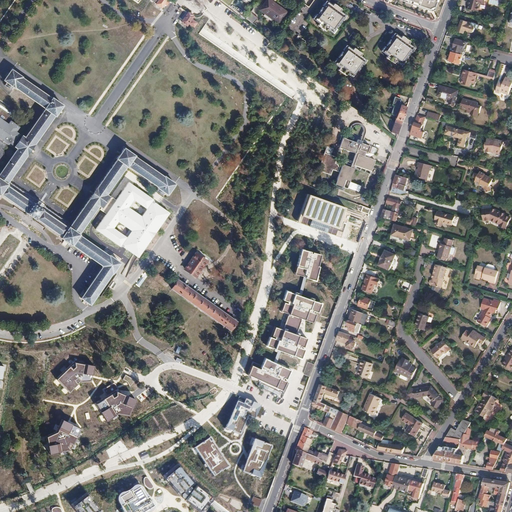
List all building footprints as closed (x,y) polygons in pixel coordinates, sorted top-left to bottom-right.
[(265,1),(265,0),(258,0),(245,18),(263,31),(272,39),(278,32),(276,31),(274,34),(267,28),(266,29),(263,26),(263,25),(256,20),(257,19),(253,16),(258,11),(259,11),(266,1),(265,1)] [(400,0),(430,10),(435,8),(437,0),(400,0)] [(469,0),(469,1),(470,1),(469,5),(468,9),(478,12),(481,3),(484,4),(485,0),(469,0)] [(292,3),(289,1),(276,18),(284,24),(288,18),(297,6),(292,3)] [(327,29),(333,33),(336,29),(343,19),(346,15),(341,10),(342,9),(334,3),(333,5),(328,1),(325,5),(317,15),(314,20),(319,23),(318,25),(326,31),(327,29)] [(196,23),(191,19),(193,16),(192,16),(188,13),(181,22),(186,25),(188,23),(193,27),(196,23)] [(462,20),(458,32),(464,34),(465,30),(472,33),(474,32),(475,28),(474,26),(471,25),(471,23),(462,20)] [(400,66),(403,62),(411,51),(414,47),(408,43),(410,42),(401,35),(400,37),(395,33),(392,38),(384,48),(381,52),(386,56),(385,57),(393,64),(395,62),(400,66)] [(454,49),(461,51),(463,51),(463,52),(469,53),(472,42),(456,38),(453,49),(454,49)] [(352,78),(355,74),(363,64),(366,60),(361,56),(362,54),(354,48),(353,49),(348,45),(344,49),(336,60),(333,64),(338,68),(337,70),(345,76),(346,74),(352,78)] [(453,52),(452,52),(450,60),(460,63),(463,55),(462,54),(460,54),(453,52)] [(466,70),(464,69),(463,74),(465,74),(463,78),(462,84),(468,86),(469,82),(475,83),(477,76),(477,73),(466,70)] [(109,197),(106,194),(126,166),(127,167),(127,166),(157,187),(156,187),(160,190),(167,195),(174,184),(164,177),(163,177),(134,157),(134,156),(123,148),(116,159),(96,188),(88,199),(70,225),(41,204),(37,201),(8,181),(11,176),(37,139),(54,116),(62,105),(51,98),(51,99),(21,78),(21,77),(11,70),(3,80),(14,88),(14,87),(44,108),(44,109),(36,121),(33,125),(28,132),(25,137),(21,135),(12,146),(16,149),(2,170),(0,172),(0,195),(24,212),(24,213),(35,221),(36,220),(60,237),(60,238),(71,246),(71,245),(102,266),(101,267),(102,267),(80,298),(89,305),(97,294),(111,274),(119,263),(109,256),(108,257),(78,235),(78,234),(82,228),(98,206),(101,208),(109,197)] [(504,83),(500,82),(497,92),(500,93),(500,91),(509,94),(511,87),(511,78),(506,77),(505,81),(504,83)] [(440,86),(438,96),(450,99),(454,89),(440,86)] [(454,89),(450,99),(449,105),(454,106),(458,91),(454,89)] [(463,98),(461,105),(463,105),(462,108),(471,111),(470,115),(476,117),(478,113),(480,113),(482,106),(477,105),(478,103),(463,98)] [(12,146),(21,135),(16,131),(19,126),(8,118),(13,111),(0,101),(0,172),(2,170),(16,149),(12,146)] [(401,122),(407,107),(400,105),(395,122),(401,124),(401,122)] [(429,111),(427,117),(428,117),(434,118),(440,120),(442,115),(429,111)] [(412,130),(411,133),(422,137),(424,131),(421,130),(426,116),(424,116),(420,115),(418,114),(416,118),(412,130)] [(397,134),(401,124),(395,122),(391,132),(397,134)] [(468,136),(477,139),(479,131),(468,128),(467,131),(465,130),(460,129),(448,126),(446,134),(461,138),(459,145),(465,147),(468,136)] [(363,158),(365,153),(366,154),(369,147),(361,144),(360,147),(358,146),(358,145),(341,139),(338,149),(354,155),(349,167),(341,164),(339,165),(334,163),(335,159),(322,154),(317,166),(323,168),(322,171),(330,174),(331,171),(338,174),(334,186),(346,191),(347,189),(353,170),(355,167),(370,172),(373,161),(363,158)] [(486,143),(486,150),(487,151),(487,152),(493,152),(493,150),(495,150),(497,151),(497,152),(501,154),(504,141),(496,139),(487,139),(487,143),(486,143)] [(419,167),(416,177),(426,179),(429,170),(430,170),(431,165),(419,162),(417,166),(419,167)] [(330,174),(322,171),(323,168),(317,166),(315,172),(329,176),(330,174)] [(370,172),(355,167),(353,170),(368,176),(370,172)] [(476,172),(474,177),(477,179),(475,182),(477,183),(476,184),(476,186),(478,187),(480,186),(481,186),(486,189),(488,193),(493,191),(491,186),(494,179),(486,175),(486,174),(481,171),(480,174),(476,172)] [(392,186),(398,188),(399,189),(400,188),(405,189),(406,186),(405,185),(406,184),(407,184),(409,178),(396,174),(396,175),(392,186)] [(357,195),(358,191),(352,189),(353,186),(348,185),(347,189),(349,190),(348,194),(351,195),(352,193),(357,195)] [(109,197),(101,208),(107,212),(102,220),(113,228),(119,220),(127,209),(130,204),(127,202),(129,199),(120,193),(115,201),(109,197)] [(346,208),(307,194),(297,223),(300,225),(341,239),(350,213),(345,211),(346,208)] [(388,197),(386,203),(394,205),(392,211),(389,219),(396,221),(399,211),(401,201),(388,197)] [(129,211),(127,209),(119,220),(132,230),(122,244),(137,255),(139,251),(142,253),(165,219),(163,217),(166,213),(151,203),(140,218),(129,211)] [(491,208),(483,209),(484,220),(491,220),(501,224),(505,214),(491,208)] [(389,219),(392,211),(384,209),(382,216),(389,219)] [(438,212),(436,221),(437,221),(435,225),(444,227),(445,223),(452,225),(455,216),(438,212)] [(414,230),(395,225),(392,236),(411,241),(411,239),(413,233),(414,230)] [(440,244),(439,247),(440,248),(439,252),(437,258),(446,261),(447,258),(448,259),(449,254),(452,255),(454,254),(455,249),(454,247),(452,247),(453,240),(445,238),(444,242),(442,241),(441,244),(440,244)] [(320,254),(303,250),(302,254),(300,254),(296,266),(294,274),(303,276),(306,277),(305,278),(315,280),(318,266),(317,266),(320,254)] [(386,250),(379,265),(389,270),(396,254),(386,250)] [(195,276),(206,261),(195,253),(184,269),(195,276)] [(430,280),(429,283),(431,285),(441,288),(447,268),(435,264),(433,270),(434,271),(433,277),(434,277),(434,280),(432,279),(430,280)] [(479,266),(475,276),(476,279),(479,279),(481,278),(481,276),(483,277),(483,279),(489,281),(489,282),(495,284),(499,272),(494,271),(495,268),(494,266),(489,264),(487,266),(486,268),(479,266)] [(138,301),(151,279),(144,275),(131,296),(138,301)] [(368,275),(363,289),(372,292),(375,283),(378,284),(380,279),(368,275)] [(171,289),(230,330),(237,320),(177,279),(171,289)] [(138,299),(143,304),(149,298),(143,293),(138,299)] [(291,293),(290,295),(287,294),(284,301),(290,302),(289,304),(286,303),(282,312),(290,315),(285,330),(277,327),(273,336),(277,338),(276,339),(271,337),(268,346),(279,351),(281,351),(301,359),(305,349),(300,348),(300,346),(304,347),(307,338),(296,334),(302,319),(313,323),(316,314),(312,313),(313,311),(318,312),(320,306),(317,305),(318,302),(301,296),(298,295),(291,293)] [(362,297),(359,305),(373,310),(376,301),(362,297)] [(484,309),(477,321),(486,327),(492,318),(491,317),(494,312),(497,312),(498,309),(499,309),(501,301),(493,299),(493,300),(484,298),(481,308),(484,309)] [(324,334),(333,309),(324,306),(315,331),(324,334)] [(353,309),(350,320),(358,322),(360,323),(360,322),(363,313),(353,309)] [(418,321),(415,326),(424,329),(430,315),(420,311),(420,312),(416,320),(418,321)] [(358,322),(350,320),(348,325),(349,326),(348,329),(355,331),(356,328),(358,322)] [(467,329),(463,336),(471,342),(471,343),(476,346),(480,340),(484,342),(487,337),(473,328),(471,331),(467,329)] [(340,331),(337,339),(347,343),(350,335),(340,331)] [(444,339),(431,349),(437,357),(445,350),(446,352),(451,348),(444,339)] [(507,358),(506,358),(502,365),(511,370),(511,349),(511,351),(507,358)] [(401,359),(396,371),(402,374),(406,375),(408,376),(412,378),(417,367),(412,365),(413,364),(409,362),(410,360),(404,357),(403,359),(401,359)] [(274,362),(265,358),(262,366),(253,362),(249,367),(284,383),(288,374),(286,381),(290,370),(275,363),(274,362)] [(361,365),(358,374),(368,378),(373,364),(362,360),(360,364),(361,365)] [(74,362),(56,379),(68,393),(80,382),(91,381),(92,376),(94,366),(74,362)] [(314,364),(308,362),(304,374),(310,376),(314,364)] [(136,380),(125,374),(122,380),(127,382),(129,387),(136,380)] [(114,382),(102,389),(106,396),(95,403),(105,421),(117,414),(128,416),(135,399),(121,393),(114,382)] [(315,400),(321,402),(325,392),(337,397),(340,391),(339,391),(321,384),(315,400)] [(431,386),(414,388),(415,397),(428,395),(433,401),(439,395),(431,386)] [(262,398),(241,388),(225,428),(240,435),(247,419),(244,418),(246,415),(251,417),(256,411),(262,398)] [(493,402),(495,398),(491,395),(493,393),(486,389),(482,395),(485,397),(482,402),(476,412),(484,416),(486,413),(489,414),(490,415),(493,411),(497,404),(496,403),(493,402)] [(372,394),(364,409),(374,414),(378,407),(377,406),(379,403),(380,403),(382,399),(372,394)] [(148,396),(135,405),(140,412),(153,403),(148,396)] [(315,400),(313,406),(329,413),(330,410),(331,407),(321,402),(315,400)] [(341,411),(344,404),(337,402),(335,408),(339,410),(341,411)] [(329,413),(323,424),(325,425),(331,428),(337,413),(330,410),(329,413)] [(341,411),(339,410),(337,413),(331,428),(341,433),(350,415),(341,411)] [(405,413),(401,419),(410,424),(406,432),(415,437),(423,423),(405,413)] [(351,415),(347,424),(358,429),(361,423),(363,421),(351,415)] [(68,422),(62,419),(56,432),(46,436),(49,454),(70,450),(80,428),(79,427),(68,422)] [(452,427),(443,441),(460,444),(461,439),(464,433),(466,431),(468,427),(471,422),(463,419),(457,429),(452,427)] [(361,423),(358,429),(371,435),(371,436),(374,438),(376,433),(378,431),(374,429),(374,427),(373,427),(372,428),(361,423)] [(466,431),(464,433),(469,434),(468,439),(468,441),(473,442),(472,449),(476,449),(480,442),(469,440),(471,429),(468,427),(466,431)] [(318,460),(322,461),(326,463),(328,458),(322,455),(315,453),(315,454),(307,451),(312,441),(310,440),(307,439),(309,434),(312,435),(313,432),(305,429),(299,442),(296,451),(298,451),(317,459),(318,460)] [(488,430),(485,436),(503,443),(505,444),(506,443),(507,438),(499,435),(493,432),(491,431),(488,430)] [(376,433),(374,438),(381,441),(383,436),(376,433)] [(455,454),(450,462),(462,464),(464,455),(463,455),(463,452),(464,451),(465,448),(466,448),(472,449),(473,442),(468,441),(468,439),(469,434),(464,433),(461,439),(460,444),(459,446),(458,449),(455,454)] [(278,464),(287,438),(279,435),(270,462),(278,464)] [(208,438),(193,448),(200,458),(201,457),(207,466),(206,467),(213,477),(229,466),(220,454),(219,455),(217,452),(216,451),(218,450),(211,440),(210,441),(208,438)] [(272,446),(254,439),(248,457),(242,472),(260,478),(272,446)] [(381,442),(378,449),(390,452),(393,444),(381,442)] [(511,445),(506,443),(505,444),(503,447),(503,448),(502,449),(508,452),(511,453),(511,445)] [(393,444),(390,452),(402,454),(406,447),(393,444)] [(442,447),(440,447),(432,459),(450,462),(455,454),(458,449),(454,448),(453,452),(449,452),(449,447),(445,446),(444,451),(442,451),(443,447),(442,447)] [(493,458),(498,458),(500,454),(501,452),(502,449),(503,448),(499,447),(498,451),(491,450),(490,457),(493,458)] [(292,465),(293,465),(301,468),(304,459),(320,466),(322,461),(318,460),(317,459),(298,451),(292,465)] [(344,452),(340,452),(339,454),(335,464),(341,467),(344,458),(346,459),(349,452),(344,452)] [(488,462),(487,468),(493,469),(498,458),(493,458),(490,457),(487,456),(486,459),(490,459),(489,462),(488,462)] [(509,464),(504,462),(500,470),(506,471),(509,464)] [(392,463),(389,474),(396,477),(396,478),(394,484),(393,487),(399,489),(398,492),(400,492),(401,489),(415,493),(416,491),(417,492),(416,496),(418,497),(418,498),(419,499),(424,483),(397,475),(398,473),(401,464),(392,463)] [(360,478),(358,484),(373,488),(376,479),(369,477),(367,476),(368,474),(362,473),(364,466),(356,464),(353,476),(360,478)] [(401,464),(398,473),(404,475),(407,465),(401,464)] [(179,467),(166,478),(180,496),(183,493),(188,497),(185,500),(200,511),(211,498),(196,486),(193,490),(190,488),(194,485),(179,467)] [(344,483),(347,476),(330,471),(328,478),(344,483)] [(396,477),(389,474),(388,474),(386,481),(394,484),(396,478),(396,477)] [(458,479),(456,485),(461,487),(465,475),(458,474),(458,475),(457,478),(458,479)] [(483,485),(489,486),(496,487),(501,489),(501,491),(507,493),(511,483),(496,480),(485,478),(483,485)] [(449,499),(451,491),(449,491),(445,489),(445,487),(435,484),(433,489),(430,488),(428,495),(431,496),(432,493),(443,496),(444,497),(449,499)] [(461,487),(456,485),(451,503),(456,505),(458,499),(461,487)] [(482,499),(489,500),(491,494),(487,493),(489,486),(483,485),(479,498),(482,499)] [(501,489),(496,487),(494,494),(499,495),(496,503),(498,503),(497,505),(504,507),(507,493),(501,491),(501,489)] [(131,490),(119,498),(124,505),(121,506),(124,511),(144,511),(153,507),(148,498),(146,499),(139,488),(132,492),(131,490)] [(293,493),(290,501),(303,505),(304,502),(305,503),(307,496),(295,492),(293,493)] [(87,496),(73,507),(77,511),(98,511),(99,511),(87,496)] [(252,500),(251,503),(259,506),(261,499),(253,496),(252,500)] [(459,511),(462,511),(466,501),(459,499),(456,510),(459,511)] [(480,505),(486,508),(489,500),(482,499),(481,500),(480,500),(479,505),(480,505)] [(338,506),(333,505),(333,502),(327,500),(322,511),(330,511),(332,510),(336,511),(338,506)]
